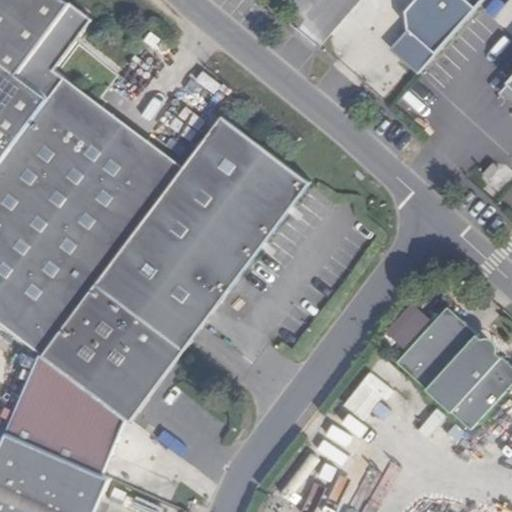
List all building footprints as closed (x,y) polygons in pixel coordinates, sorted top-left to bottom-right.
[(0,0),(0,173),(58,97),(18,67),(68,0),(0,0)] [(411,72),(420,81),(491,0),(424,0),(410,16),(414,33),(403,44),(411,72)] [(403,44),(392,56),(411,72),(403,44)] [(58,97),(0,173),(0,324),(44,359),(97,289),(188,170),(150,141),(140,151),(136,149),(109,127),(116,114),(72,78),(58,97)] [(97,289),(186,357),(315,185),(297,170),(227,120),(188,170),(97,289)] [(501,169),(494,163),(484,174),(491,180),(501,169)] [(186,357),(97,289),(44,359),(129,422),(133,425),(186,357)] [(511,399),(511,367),(506,362),(502,366),(495,359),(498,354),(489,346),(486,349),(478,343),(482,339),(452,314),(444,323),(440,321),(431,331),(435,335),(420,349),(417,347),(409,357),(413,359),(404,371),(478,438),(511,399)] [(129,422),(44,359),(9,436),(105,478),(129,422)] [(370,421),(394,388),(372,372),(348,405),(370,421)] [(0,457),(0,511),(99,511),(112,482),(105,478),(9,436),(0,457)]
